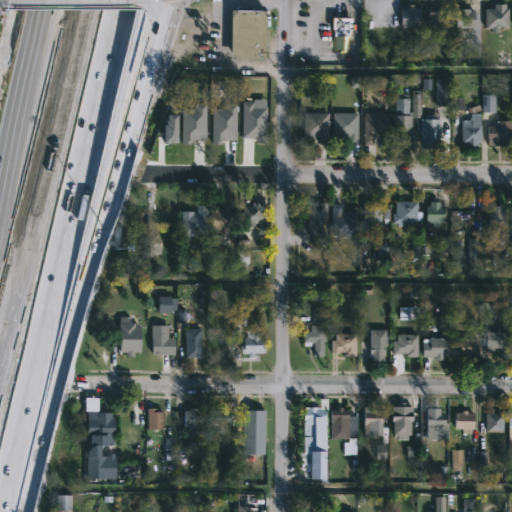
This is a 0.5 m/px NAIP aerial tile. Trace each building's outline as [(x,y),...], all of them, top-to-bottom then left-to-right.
[(504,3),(504,7),(507,7),(507,27),(497,27),(497,32),(490,32),(490,28),(484,28),(484,8),(492,8),(492,3),(504,3)] [(412,4),(412,7),(419,7),(419,27),(399,27),(399,7),(405,7),(405,4),(412,4)] [(428,32),(427,7),(444,7),(444,32),(428,32)] [(468,9),(473,10),(474,27),(454,27),(454,7),(468,7),(468,9)] [(263,57),(228,57),(228,11),(263,11),(263,57)] [(351,24),(351,29),(348,29),(348,53),(330,52),(331,16),(351,17),(351,24)] [(408,97),(408,111),(410,111),(410,127),(406,127),(406,130),(396,130),(396,126),(391,126),(391,114),(393,114),(393,97),(408,97)] [(460,109),(460,119),(468,119),(469,113),(479,113),(480,141),(476,141),(476,146),(465,146),(465,142),(460,142),(460,126),(451,126),(453,97),(463,97),(462,109),(460,109)] [(327,112),(326,143),(316,143),(316,136),(302,137),(302,111),(327,112)] [(356,112),(356,144),(346,144),(346,136),(342,136),(342,138),(331,138),(331,112),(356,112)] [(388,113),(387,139),(376,139),(376,136),(373,136),(372,144),(362,144),(363,112),(388,113)] [(437,147),(419,147),(419,118),(424,118),(424,114),(443,114),(443,124),(437,124),(437,147)] [(266,115),(247,115),(247,148),(266,148),(266,115)] [(486,144),(486,125),(491,125),(491,120),(509,120),(509,141),(503,141),(503,144),(486,144)] [(216,146),(231,146),(231,124),(216,124),(216,146)] [(204,133),(187,133),(187,148),(204,148),(204,133)] [(246,224),(237,224),(238,212),(241,212),(241,205),(251,205),(251,202),(260,202),(260,200),(266,200),(265,220),(259,220),(259,223),(246,224)] [(416,201),(415,223),(400,223),(400,225),(396,225),(396,223),(391,222),(391,212),(393,212),(394,200),(416,201)] [(438,201),(438,205),(442,205),(442,221),(437,221),(437,225),(429,225),(429,221),(424,221),(424,205),(428,205),(428,200),(438,201)] [(327,202),(327,247),(314,247),(314,234),(306,234),(306,201),(327,202)] [(166,205),(172,205),(171,229),(165,229),(165,222),(154,221),(154,204),(162,205),(162,202),(166,202),(166,205)] [(372,202),(372,204),(380,204),(380,232),(361,232),(361,202),(372,202)] [(340,203),(340,211),(344,211),(344,209),(355,209),(355,234),(331,234),(330,203),(340,203)] [(475,225),(475,230),(458,228),(458,225),(457,225),(456,205),(474,204),(475,225)] [(205,206),(205,236),(180,236),(180,211),(195,212),(195,205),(205,205),(205,206)] [(217,205),(217,208),(234,210),(234,230),(210,230),(210,205),(217,205)] [(503,228),(486,228),(486,205),(505,205),(505,228),(503,228)] [(323,302),(325,341),(322,341),(322,355),(312,355),(312,342),(310,342),(310,346),(302,346),(301,331),(309,331),(308,324),(314,324),(314,320),(310,320),(310,309),(312,308),(312,302),(323,302)] [(129,317),(129,322),(133,322),(133,325),(138,326),(138,351),(132,351),(131,356),(125,356),(125,352),(117,351),(118,316),(129,317)] [(167,324),(167,337),(173,337),(173,354),(150,354),(150,324),(167,324)] [(258,328),(258,337),(263,337),(263,353),(251,352),(251,355),(246,355),(246,353),(240,353),(240,338),(244,337),(244,330),(249,330),(249,328),(258,328)] [(385,329),(385,349),(382,349),(382,361),(369,361),(369,354),(366,355),(366,358),(359,358),(359,329),(385,329)] [(489,351),(484,351),(485,331),(507,331),(507,348),(491,348),(491,351),(489,351)] [(341,332),(341,334),(354,334),(354,354),(350,354),(350,356),(342,356),(342,352),(329,352),(329,339),(333,339),(333,333),(341,332)] [(194,357),(184,357),(184,334),(199,334),(200,357),(194,357)] [(416,334),(416,341),(417,341),(416,357),(405,356),(405,352),(399,352),(399,354),(391,354),(391,340),(395,340),(395,334),(416,334)] [(431,336),(431,337),(448,338),(447,356),(442,356),(442,359),(432,359),(432,356),(420,356),(420,342),(427,342),(427,337),(431,336)] [(462,336),(462,337),(473,337),(473,360),(462,360),(462,356),(450,356),(451,342),(458,342),(458,336),(462,336)] [(324,409),(323,427),(326,427),(326,436),(324,436),(324,451),(327,451),(327,465),(323,465),(323,480),(318,480),(319,478),(308,478),(308,463),(298,462),(298,452),(301,452),(302,406),(319,406),(319,401),(326,401),(326,409),(324,409)] [(405,408),(405,411),(411,411),(411,421),(409,421),(409,440),(395,440),(395,437),(393,437),(392,434),(392,421),(390,420),(390,410),(396,410),(396,406),(405,406),(405,408)] [(154,407),(154,411),(161,411),(162,429),(145,429),(145,407),(154,407)] [(197,407),(197,409),(205,409),(205,424),(203,424),(203,435),(191,434),(191,436),(189,436),(189,435),(186,435),(186,426),(184,426),(184,410),(189,410),(189,407),(197,407)] [(224,407),(224,411),(229,411),(228,425),(225,424),(225,433),(215,433),(215,425),(210,425),(210,410),(218,410),(218,407),(224,407)] [(341,407),(341,409),(355,409),(355,454),(342,454),(342,442),(347,442),(347,438),(329,439),(329,409),(336,409),(335,407),(341,407)] [(374,407),(374,410),(380,410),(380,425),(370,425),(370,431),(362,431),(362,410),(369,410),(369,407),(374,407)] [(439,408),(438,414),(444,414),(443,439),(425,439),(425,408),(439,408)] [(112,417),(111,445),(98,445),(98,456),(105,456),(105,458),(112,458),(111,476),(105,476),(105,478),(101,478),(101,480),(85,478),(86,409),(95,409),(95,412),(109,412),(109,417),(112,417)] [(264,410),(263,429),(246,429),(246,423),(241,423),(241,414),(247,414),(247,411),(251,411),(251,414),(256,414),(256,410),(264,410)] [(466,410),(466,412),(472,412),(472,430),(469,430),(469,433),(461,433),(461,428),(456,428),(456,425),(453,425),(453,412),(458,412),(458,410),(466,410)] [(486,431),(484,431),(484,412),(502,412),(502,431),(486,431)] [(445,496),(445,511),(435,511),(435,496),(445,496)] [(69,497),(57,497),(57,511),(69,511),(69,497)] [(474,511),(461,511),(462,498),(475,499),(474,511)]
